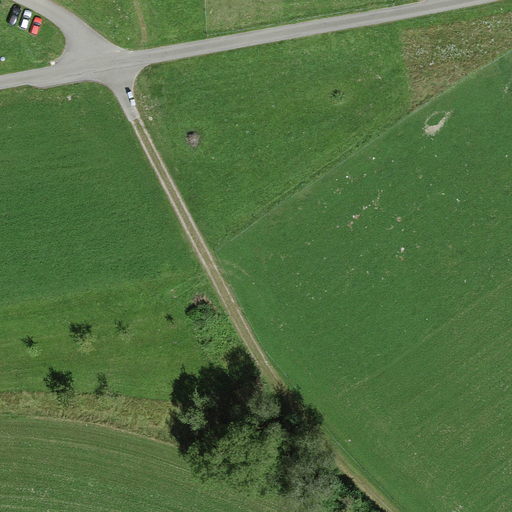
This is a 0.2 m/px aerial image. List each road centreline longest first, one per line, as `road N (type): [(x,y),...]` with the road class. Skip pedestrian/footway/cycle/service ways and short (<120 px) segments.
road 1 (track): [(379,511),(347,482),(257,359),(130,117)]
road 2 (unclassified): [(0,82),(456,0)]
road 3 (track): [(24,0),(59,12),(116,63),(130,117)]
